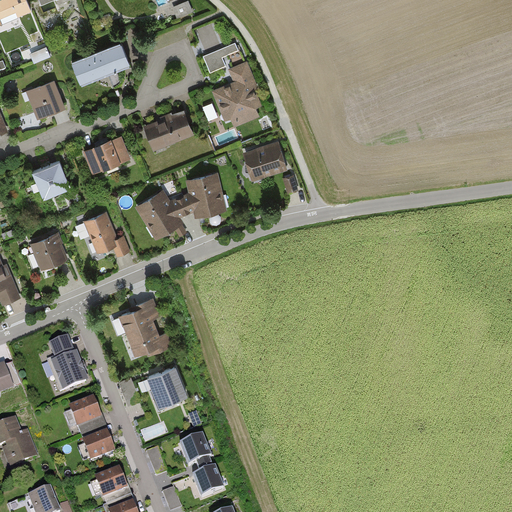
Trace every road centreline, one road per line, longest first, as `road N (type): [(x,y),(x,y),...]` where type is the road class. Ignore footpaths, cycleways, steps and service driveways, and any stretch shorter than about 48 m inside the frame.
road 1 (residential): [(511,188),(277,225),(77,306)]
road 2 (track): [(322,214),(250,42),(211,0)]
road 3 (residential): [(77,306),(158,511)]
road 4 (residential): [(0,156),(145,101)]
road 5 (residential): [(145,101),(195,79),(181,52),(160,59),(152,74)]
